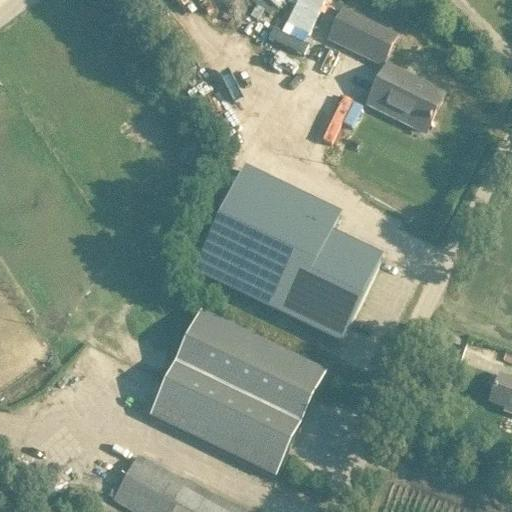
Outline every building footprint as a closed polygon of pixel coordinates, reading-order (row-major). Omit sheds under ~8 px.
[(327,43),(383,69),(398,37),(343,11),(327,43)] [(426,135),(444,97),(388,69),(371,103),(409,121),(406,125),(426,135)] [(196,172),(201,161),(206,150),(187,142),(177,164),(196,172)] [(247,173),(196,278),(341,348),(381,265),(332,239),(341,219),(247,173)] [(277,482),(326,377),(202,316),(150,421),(277,482)] [(511,412),(511,382),(500,378),(491,405),(511,412)] [(114,504),(127,511),(235,511),(138,460),(114,504)]
